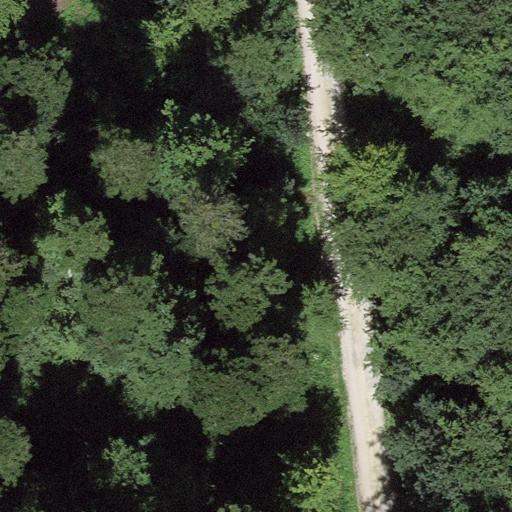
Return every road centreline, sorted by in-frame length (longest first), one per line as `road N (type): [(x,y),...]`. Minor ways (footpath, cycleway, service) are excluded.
road 1 (track): [(368,511),(310,0)]
road 2 (track): [(511,192),(322,114)]
